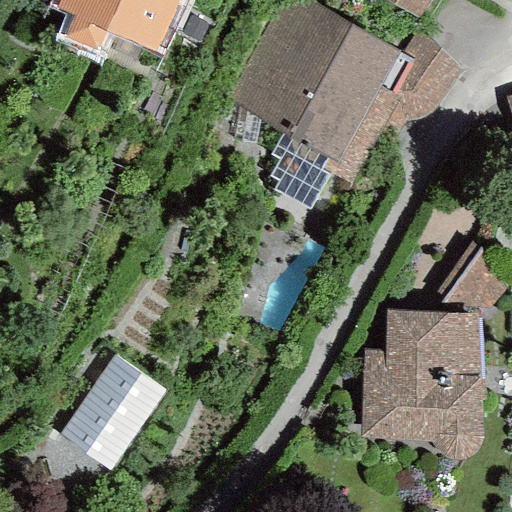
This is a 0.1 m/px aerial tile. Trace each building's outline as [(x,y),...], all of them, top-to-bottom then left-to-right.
[(50,0),(47,9),(64,17),(52,43),(104,66),(114,43),(163,64),(192,0),(50,0)] [(330,175),(351,184),(385,123),(399,98),(395,95),(412,61),(402,55),(306,0),(281,0),(224,99),(239,108),(259,120),(284,135),(327,160),(321,170),(330,175)] [(385,0),(416,18),(428,0),(385,0)] [(438,106),(461,73),(418,32),(402,55),(412,61),(395,95),(399,98),(385,123),(400,131),(406,120),(413,121),(421,119),(430,115),(438,106)] [(255,144),(259,120),(239,108),(233,141),(255,144)] [(309,211),(330,175),(321,170),(327,160),(284,135),(269,155),(280,161),(269,178),(279,183),(275,190),(309,211)] [(511,277),(511,270),(474,241),(420,313),(476,315),(488,309),(511,277)] [(362,351),(361,438),(431,443),(433,448),(437,453),(446,458),(456,460),(468,459),(475,453),(480,446),(482,434),(476,315),(420,313),(387,311),(384,353),(362,351)] [(109,471),(166,392),(115,356),(59,436),(45,426),(18,460),(77,503),(102,468),(109,471)]
